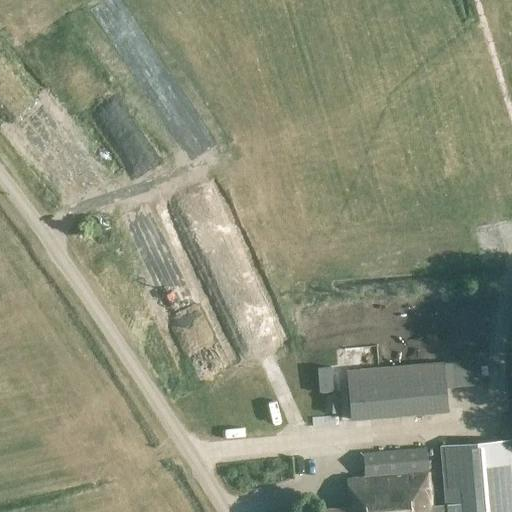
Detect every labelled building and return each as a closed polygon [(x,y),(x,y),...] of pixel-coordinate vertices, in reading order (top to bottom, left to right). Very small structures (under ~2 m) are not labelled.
[(0,77),(20,60),(0,36),(0,77)] [(229,210),(200,221),(205,233),(234,222),(229,210)] [(309,289),(383,283),(381,262),(341,265),(342,275),(308,277),(309,289)] [(446,410),(444,387),(480,384),(478,360),(442,362),(345,370),(349,418),(446,410)] [(325,394),(323,412),(337,412),(339,394),(325,394)] [(511,511),(511,464),(510,441),(443,446),(444,505),(430,506),(427,447),(363,452),(365,476),(347,477),(349,506),(321,508),(321,511),(511,511)] [(324,468),(346,469),(347,449),(324,448),(324,468)]
